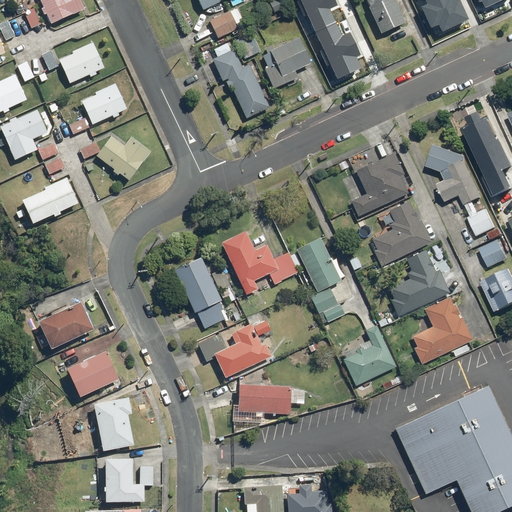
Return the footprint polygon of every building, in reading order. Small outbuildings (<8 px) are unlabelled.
[(38,0),(43,10),(41,10),(43,16),(45,15),(50,26),(83,11),(78,0),(38,0)] [(196,0),(203,12),(227,0),(196,0)] [(365,0),(369,8),(368,9),(381,36),(405,25),(393,0),(386,0),(384,1),(383,0),(365,0)] [(413,0),(418,11),(435,3),(434,1),(434,0),(413,0)] [(210,19),(218,38),(245,27),(238,8),(210,19)] [(33,9),(22,14),(30,31),(41,26),(33,9)] [(336,14),(310,26),(328,66),(344,59),(341,53),(352,48),(347,37),(353,34),(344,15),(338,18),(336,14)] [(8,20),(0,23),(0,31),(5,42),(15,37),(8,20)] [(254,36),(237,44),(244,59),(261,51),(254,36)] [(264,70),(273,90),(298,80),(295,73),(310,66),(299,41),(298,40),(273,51),(272,48),(264,51),(266,55),(262,57),(267,69),(264,70)] [(72,56),(58,62),(69,86),(89,77),(90,79),(96,76),(95,74),(103,70),(92,44),(71,53),(72,56)] [(233,51),(212,61),(222,83),(225,82),(229,91),(232,90),(245,120),(269,109),(249,66),(241,69),(233,51)] [(51,52),(41,55),(47,72),(57,68),(51,52)] [(27,63),(17,66),(23,83),(33,79),(27,63)] [(0,113),(2,113),(3,115),(8,113),(7,110),(26,102),(14,76),(0,82),(0,113)] [(94,97),(80,103),(91,127),(112,117),(113,119),(118,117),(117,115),(126,111),(114,85),(93,94),(94,97)] [(9,124),(0,128),(0,130),(14,162),(37,152),(32,141),(47,134),(36,112),(16,121),(15,119),(8,122),(9,124)] [(67,125),(72,136),(90,128),(85,117),(67,125)] [(111,138),(96,158),(128,182),(150,153),(130,139),(123,148),(111,138)] [(77,150),(82,160),(99,152),(95,142),(77,150)] [(466,157),(433,145),(425,167),(441,173),(445,181),(437,184),(445,203),(459,197),(463,206),(465,205),(470,217),(468,218),(477,237),(496,228),(487,209),(477,213),(472,202),(482,198),(477,188),(464,160),(466,157)] [(350,202),(358,217),(408,194),(400,177),(404,175),(394,154),(375,163),(373,160),(354,169),(366,195),(350,202)] [(44,166),(48,176),(66,168),(61,158),(44,166)] [(44,192),(21,203),(31,226),(52,217),(54,219),(60,216),(59,214),(78,205),(66,179),(43,190),(44,192)] [(373,252),(380,267),(431,243),(420,221),(419,222),(413,209),(412,210),(408,201),(388,211),(394,223),(389,225),(391,230),(371,240),(376,250),(373,252)] [(244,232),(220,244),(245,296),(257,290),(253,282),(268,275),(274,286),(281,282),(281,281),(297,273),(287,253),(273,260),(266,245),(253,251),(244,232)] [(319,239),(294,251),(316,294),(340,281),(319,239)] [(498,239),(478,249),(489,270),(509,260),(498,239)] [(390,301),(397,318),(450,294),(439,270),(435,272),(425,250),(405,259),(411,271),(406,274),(409,280),(393,287),(395,291),(391,293),(394,299),(390,301)] [(173,270),(193,314),(196,313),(204,330),(224,320),(220,311),(223,310),(219,302),(220,301),(200,258),(173,270)] [(221,298),(227,295),(230,301),(235,299),(231,290),(221,268),(210,274),(221,298)] [(511,276),(509,269),(480,283),(495,312),(511,304),(511,276)] [(413,349),(420,365),(472,340),(459,314),(454,305),(453,306),(449,297),(423,310),(432,327),(411,337),(416,347),(413,349)] [(36,322),(49,350),(93,330),(80,302),(36,322)] [(214,359),(224,379),(270,357),(264,345),(261,346),(250,324),(234,331),(235,333),(230,335),(233,342),(232,343),(232,344),(231,345),(231,346),(226,348),(220,334),(197,345),(205,363),(214,359)] [(342,360),(354,386),(395,368),(375,326),(365,331),(372,346),(362,351),(361,348),(355,351),(356,354),(342,360)] [(65,370),(78,398),(117,380),(104,352),(65,370)] [(290,387),(237,385),(236,413),(289,415),(290,387)] [(511,441),(485,386),(393,430),(425,494),(452,481),(466,511),(494,511),(511,503),(511,441)] [(128,398),(91,405),(101,452),(133,446),(127,415),(131,415),(128,398)] [(102,460),(103,503),(143,502),(143,485),(132,485),(131,460),(102,460)] [(291,474),(292,489),(312,488),(311,473),(291,474)] [(281,485),(242,488),(243,506),(245,506),(245,511),(283,511),(283,508),(286,507),(285,495),(282,495),(281,485)]
